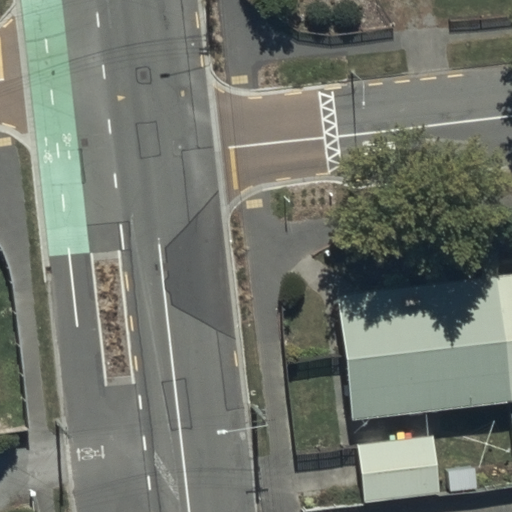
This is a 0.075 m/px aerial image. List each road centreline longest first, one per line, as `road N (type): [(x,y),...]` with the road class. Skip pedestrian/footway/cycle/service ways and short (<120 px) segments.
road 1 (residential): [(149,155),(511,114)]
road 2 (tertiary): [(189,511),(149,155)]
road 3 (residential): [(138,62),(0,79)]
